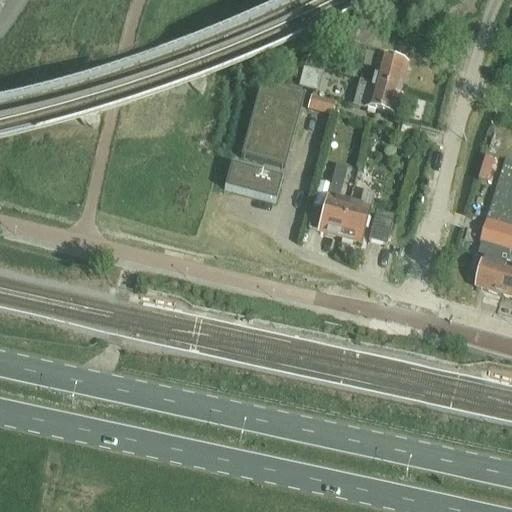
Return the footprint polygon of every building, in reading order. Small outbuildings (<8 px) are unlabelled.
[(373,38),(343,31),(335,29),(332,43),(369,52),(373,38)] [(367,58),(364,69),(375,72),(372,85),(400,93),(407,68),(367,58)] [(360,82),(353,109),(393,120),(400,93),(372,85),(360,82)] [(260,87),(240,161),(284,173),(304,99),(260,87)] [(312,101),(309,114),(331,120),(334,107),(312,101)] [(472,275),(480,278),(476,291),(503,299),(511,267),(511,164),(506,163),(481,247),(482,247),(478,260),(477,260),(472,275)] [(230,168),(225,187),(224,193),(275,207),(282,182),(230,168)] [(347,208),(337,206),(345,173),(336,170),(324,215),(313,212),(308,232),(319,235),(319,236),(339,241),(347,208)] [(359,247),(372,198),(363,195),(359,212),(347,208),(339,241),(359,247)] [(375,215),(368,244),(386,249),(393,220),(375,215)] [(511,267),(503,299),(511,301),(511,267)]
